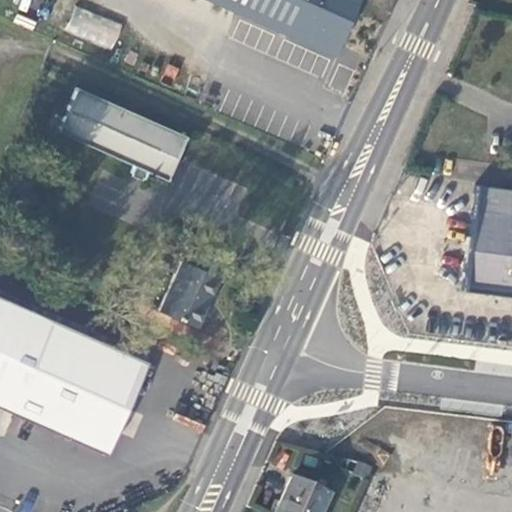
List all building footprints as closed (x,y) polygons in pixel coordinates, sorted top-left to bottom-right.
[(356,0),(209,0),(333,54),(356,0)] [(65,30),(111,51),(122,25),(76,5),(65,30)] [(270,55),(279,36),(240,18),(231,37),(270,55)] [(186,135),(77,87),(58,127),(167,176),(186,135)] [(511,189),(479,185),(466,286),(511,292),(511,189)] [(200,324),(219,279),(180,261),(159,307),(200,324)] [(148,362),(0,295),(0,403),(107,452),(148,362)] [(322,511),(330,495),(291,478),(275,511),(322,511)]
